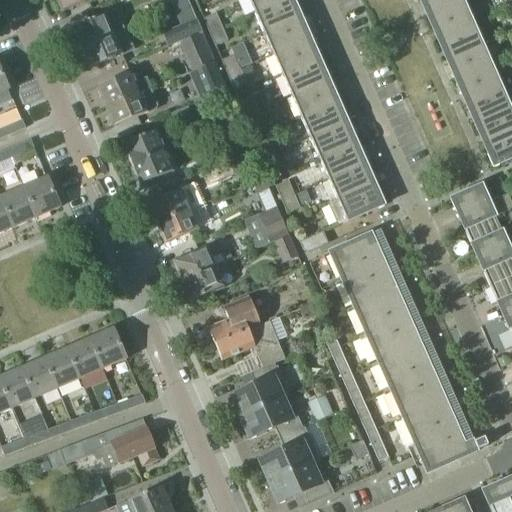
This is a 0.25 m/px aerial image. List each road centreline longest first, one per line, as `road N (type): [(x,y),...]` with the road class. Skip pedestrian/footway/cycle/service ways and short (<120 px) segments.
road 1 (residential): [(230,511),(16,0)]
road 2 (residential): [(511,430),(322,0)]
road 3 (residential): [(390,511),(511,456)]
